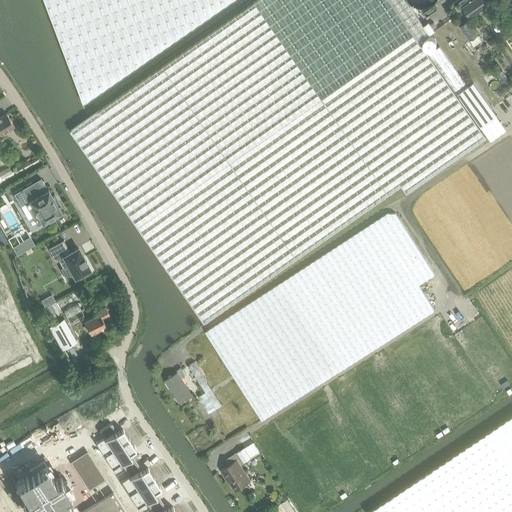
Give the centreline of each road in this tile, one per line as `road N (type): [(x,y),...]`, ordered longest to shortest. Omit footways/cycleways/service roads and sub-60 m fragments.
road 1 (unclassified): [(205,511),(126,397),(120,354),(133,305),(124,282),(0,75)]
road 2 (unclassified): [(222,448),(456,298),(400,201)]
road 3 (unclassified): [(203,328),(400,201)]
road 4 (unclassified): [(400,201),(511,129)]
